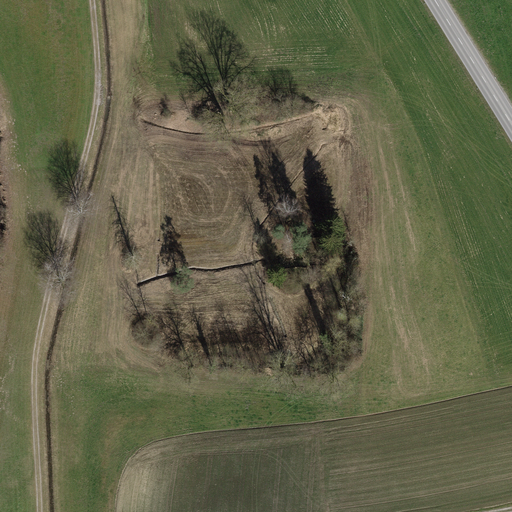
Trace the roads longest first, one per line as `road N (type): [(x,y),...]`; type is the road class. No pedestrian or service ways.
road 1 (track): [(54,511),(48,417),(63,234),(95,48),(90,0)]
road 2 (tertiary): [(511,123),(435,0)]
